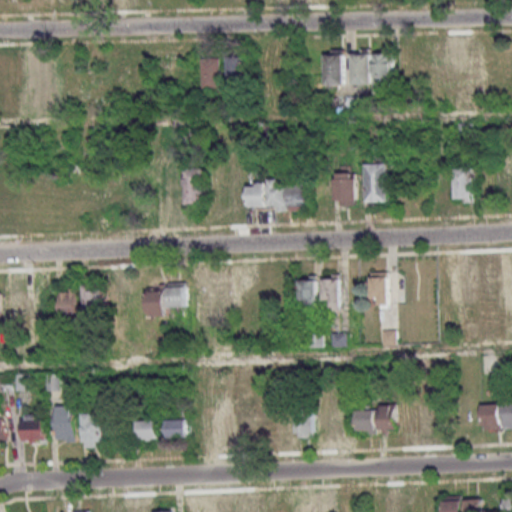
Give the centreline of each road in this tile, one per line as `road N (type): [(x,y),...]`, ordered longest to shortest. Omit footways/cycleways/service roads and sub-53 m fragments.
road 1 (residential): [(511,462),(0,488)]
road 2 (tertiary): [(511,233),(0,255)]
road 3 (residential): [(511,19),(0,31)]
